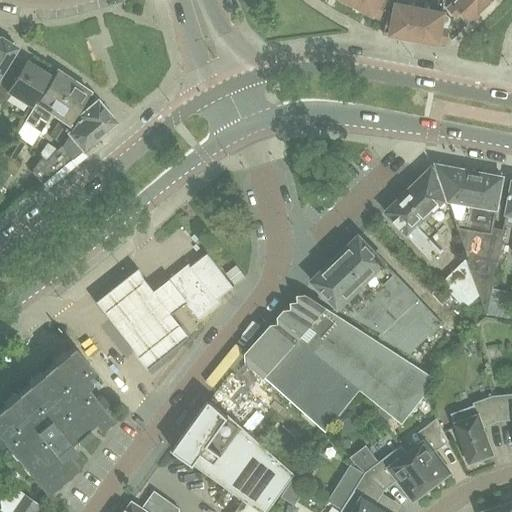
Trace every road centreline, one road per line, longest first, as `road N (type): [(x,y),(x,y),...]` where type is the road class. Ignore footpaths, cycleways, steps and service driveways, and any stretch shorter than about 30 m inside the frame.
road 1 (unclassified): [(93,511),(261,296),(277,248)]
road 2 (primary): [(0,309),(200,153),(244,128)]
road 3 (primary): [(511,101),(339,69),(284,71),(226,87)]
road 4 (primary): [(226,87),(172,120),(0,259)]
road 5 (primary): [(244,128),(317,112),(511,142)]
road 6 (residential): [(277,248),(320,232),(394,166)]
road 7 (unclassified): [(277,248),(244,128)]
